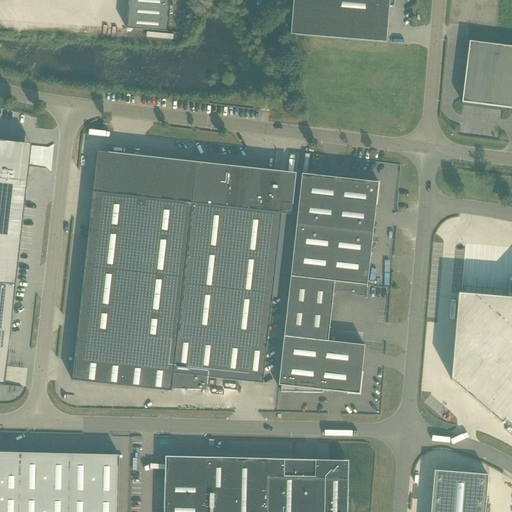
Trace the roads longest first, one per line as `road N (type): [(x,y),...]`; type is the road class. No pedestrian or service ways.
road 1 (unclassified): [(34,420),(405,430)]
road 2 (unclassified): [(427,148),(74,103)]
road 3 (residential): [(34,420),(74,103)]
road 4 (unclassified): [(423,203),(405,430)]
road 5 (unclassified): [(427,148),(439,0)]
